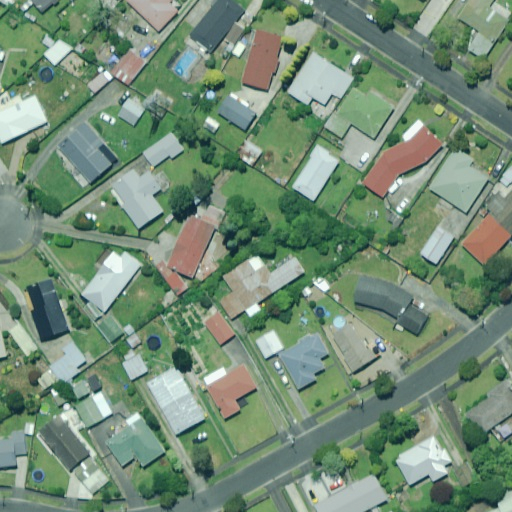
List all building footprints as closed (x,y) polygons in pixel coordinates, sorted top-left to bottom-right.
[(31,0),(32,0),(43,13),(58,0),(71,0),(73,2),(75,0),(31,0)] [(126,0),(161,32),(181,11),(174,5),(177,0),(126,0)] [(247,9),(236,0),(218,0),(190,34),(213,53),(226,38),(235,46),(248,32),(236,22),(247,9)] [(497,0),(472,0),(461,19),(482,32),(471,50),(486,60),(511,18),(511,13),(495,3),(497,0)] [(285,39),(259,31),(243,83),(269,91),(285,39)] [(73,50),(63,41),(47,57),(57,66),(73,50)] [(148,63),(131,50),(112,74),(129,87),(148,63)] [(355,80),(315,54),(290,93),(309,106),(315,98),(327,106),(334,94),(342,100),(355,80)] [(111,81),(104,73),(89,86),(97,95),(111,81)] [(366,96),(356,89),(338,115),(336,113),(326,128),(343,139),(353,124),(376,139),(396,108),(370,90),(366,96)] [(49,123),(37,96),(0,113),(0,136),(4,144),(49,123)] [(258,114),(233,99),(223,117),(247,131),(258,114)] [(147,111),(130,100),(119,116),(136,128),(147,111)] [(427,164),(428,163),(446,144),(421,120),(404,138),(409,143),(387,152),(365,183),(386,198),(403,174),(417,168),(427,164)] [(105,143),(88,124),(61,148),(92,184),(113,165),(99,148),(105,143)] [(184,151),(172,134),(144,153),(155,168),(173,156),(175,158),(184,151)] [(342,160),(320,146),(294,188),(316,202),(342,160)] [(474,161),(457,150),(431,189),(468,213),(490,180),(470,167),(474,161)] [(163,189),(145,165),(125,179),(127,182),(116,190),(126,203),(123,206),(140,230),(164,212),(153,197),(163,189)] [(511,195),(508,200),(503,195),(489,209),(494,213),(464,245),(487,266),(511,239),(511,195)] [(406,216),(396,210),(389,222),(399,228),(406,216)] [(218,227),(192,215),(169,264),(195,277),(218,227)] [(456,238),(441,227),(422,255),(438,265),(456,238)] [(143,265),(127,253),(123,259),(116,253),(84,295),(107,313),(143,265)] [(306,273),(297,259),(272,275),(259,256),(225,278),(235,293),(221,303),(232,320),(247,311),(252,318),(263,311),(258,304),(306,273)] [(416,296),(364,275),(355,300),(402,319),(400,326),(421,335),(429,314),(412,307),(416,296)] [(71,331),(54,280),(29,288),(36,310),(32,311),(42,341),(71,331)] [(168,294),(160,286),(149,298),(157,306),(168,294)] [(237,335),(220,313),(205,324),(222,346),(237,335)] [(125,333),(113,316),(99,327),(111,344),(125,333)] [(369,349),(348,316),(329,328),(347,356),(345,357),(355,373),(380,357),(373,347),(369,349)] [(0,359),(8,357),(0,323),(0,359)] [(19,324),(9,333),(30,358),(40,350),(19,324)] [(285,350),(275,332),(258,341),(267,359),(285,350)] [(331,354),(319,334),(281,355),(301,391),(319,380),(316,375),(327,369),(321,360),(331,354)] [(88,362),(78,349),(52,368),(64,385),(82,372),(79,368),(88,362)] [(150,373),(141,356),(124,365),(133,381),(150,373)] [(258,389),(246,366),(228,376),(225,369),(205,380),(226,420),(243,411),(237,401),(258,389)] [(188,387),(178,370),(150,385),(178,436),(206,420),(188,387)] [(57,382),(49,372),(38,381),(46,391),(57,382)] [(86,381),(73,388),(80,400),(92,393),(86,381)] [(511,416),(511,389),(509,385),(467,416),(483,438),(511,416)] [(69,403),(62,387),(53,391),(59,407),(69,403)] [(114,415),(102,394),(77,408),(89,429),(114,415)] [(167,452),(140,413),(126,423),(130,428),(108,443),(125,467),(138,458),(145,468),(167,452)] [(92,455),(61,417),(41,433),(71,472),(92,455)] [(511,440),(511,429),(509,426),(498,434),(506,445),(511,440)] [(26,432),(13,434),(13,440),(0,441),(0,468),(18,467),(17,456),(28,455),(26,432)] [(443,451),(435,438),(397,460),(412,486),(431,475),(435,482),(450,474),(445,467),(453,462),(446,450),(443,451)] [(477,482),(468,465),(455,471),(464,489),(477,482)] [(92,478),(84,469),(77,475),(94,495),(111,482),(101,471),(92,478)] [(368,511),(389,501),(375,475),(316,505),(319,511),(368,511)] [(511,511),(511,497),(500,503),(502,510),(497,511),(511,511)]
